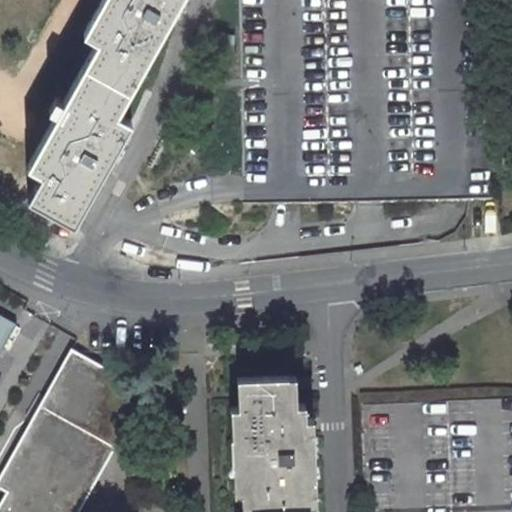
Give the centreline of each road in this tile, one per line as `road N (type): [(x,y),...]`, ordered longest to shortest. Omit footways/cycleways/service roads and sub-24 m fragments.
road 1 (residential): [(68,286),(214,0)]
road 2 (unclassified): [(327,286),(189,298),(115,297),(68,286)]
road 3 (residential): [(335,511),(327,286)]
road 4 (unclassified): [(511,265),(327,286)]
